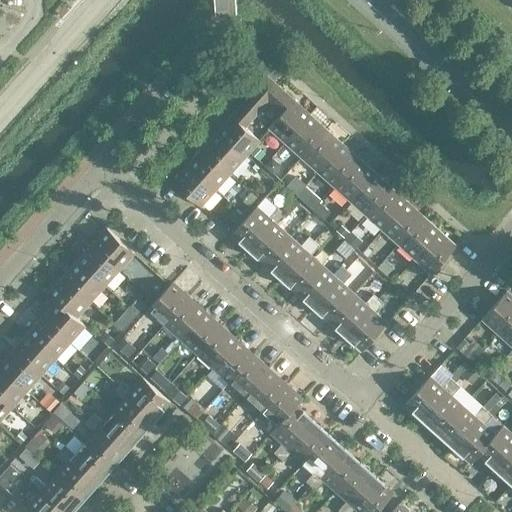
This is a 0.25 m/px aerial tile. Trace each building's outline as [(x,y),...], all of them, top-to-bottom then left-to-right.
[(285,142),(310,114),(267,76),(256,89),(269,99),(282,112),(268,127),(285,142)] [(245,126),(269,99),(256,89),(217,132),(245,157),(260,140),(245,126)] [(310,114),(285,142),(301,156),(326,129),(310,114)] [(326,129),(301,156),(317,171),(342,144),(326,129)] [(245,157),(217,132),(203,148),(230,173),(245,157)] [(342,144),(317,171),(334,185),(358,158),(342,144)] [(230,173),(203,148),(188,165),(216,189),(230,173)] [(358,158),(334,185),(350,200),(375,172),(358,158)] [(216,189),(188,165),(173,182),(201,206),(216,189)] [(327,217),(335,208),(290,170),(282,180),(327,217)] [(375,172),(350,200),(366,214),(391,187),(375,172)] [(391,187),(366,214),(382,229),(407,201),(391,187)] [(407,201),(382,229),(398,243),(423,216),(407,201)] [(256,206),(232,234),(248,249),(282,211),(277,207),(268,216),(256,206)] [(282,211),(248,249),(265,263),(290,235),(279,226),(287,216),(282,211)] [(423,216),(398,243),(415,258),(439,230),(423,216)] [(134,253),(107,228),(92,245),(119,270),(134,253)] [(439,230),(415,258),(431,273),(456,245),(439,230)] [(290,235),(265,263),(281,278),(314,240),(309,236),(301,245),(290,235)] [(314,240),(281,278),(297,292),(322,264),(311,254),(319,245),(314,240)] [(119,270),(92,245),(77,261),(105,286),(119,270)] [(105,286),(77,261),(63,277),(90,302),(105,286)] [(322,264),(297,292),(313,307),(346,269),(341,265),(333,274),(322,264)] [(346,269),(313,307),(329,321),(354,293),(343,283),(351,274),(346,269)] [(90,302),(63,277),(48,293),(85,326),(85,325),(76,317),(90,302)] [(172,282),(148,309),(165,324),(189,297),(172,282)] [(511,295),(506,291),(482,318),(499,333),(511,318),(511,295)] [(85,326),(48,293),(47,294),(56,302),(43,317),(70,342),(85,326)] [(354,293),(329,321),(345,335),(378,298),(373,293),(365,303),(354,293)] [(189,297),(165,324),(181,339),(205,311),(189,297)] [(378,298),(345,335),(362,350),(387,323),(375,312),(384,303),(378,298)] [(205,311),(181,339),(197,353),(222,326),(205,311)] [(70,342),(43,317),(28,333),(56,358),(70,342)] [(511,318),(499,333),(511,345),(511,318)] [(222,326),(197,353),(213,368),(238,340),(222,326)] [(56,358),(28,333),(14,350),(41,374),(56,358)] [(238,340),(213,368),(229,382),(254,355),(238,340)] [(41,374),(14,350),(0,364),(0,366),(27,390),(41,374)] [(254,355),(229,382),(245,397),(270,369),(254,355)] [(27,390),(0,366),(0,395),(12,407),(27,390)] [(270,369),(245,397),(261,411),(286,384),(270,369)] [(430,376),(405,404),(422,419),(455,382),(450,377),(442,387),(430,376)] [(123,380),(118,385),(155,419),(170,402),(143,377),(132,389),(123,380)] [(455,382),(422,419),(438,433),(463,406),(452,396),(460,386),(455,382)] [(286,384),(261,411),(277,425),(270,432),(271,433),(302,398),(286,384)] [(155,419),(118,385),(113,390),(123,399),(113,410),(141,435),(155,419)] [(170,394),(181,404),(189,395),(177,385),(170,394)] [(0,420),(12,407),(0,395),(0,420)] [(191,397),(183,406),(197,418),(205,409),(191,397)] [(302,398),(271,433),(282,443),(274,452),(279,457),(312,420),(296,406),(303,398),(302,398)] [(54,413),(74,425),(80,415),(60,402),(54,413)] [(463,406),(438,433),(454,448),(487,411),(483,406),(474,416),(463,406)] [(94,413),(89,418),(126,451),(141,435),(113,410),(103,421),(94,413)] [(487,411),(454,448),(470,462),(503,426),(503,425),(495,434),(484,425),(492,415),(487,411)] [(209,431),(210,431),(215,424),(206,416),(200,423),(209,431)] [(126,451),(89,418),(85,423),(94,431),(84,442),(112,467),(126,451)] [(224,444),(225,444),(236,432),(223,420),(212,433),(224,444)] [(312,420),(279,457),(284,461),(292,452),(303,462),(328,434),(312,420)] [(511,433),(503,426),(470,462),(471,463),(479,454),(495,468),(511,448),(511,433)] [(34,466),(53,439),(38,429),(19,455),(34,466)] [(328,434),(303,462),(314,471),(306,481),(311,486),(344,449),(328,434)] [(65,445),(60,450),(98,483),(112,467),(84,442),(74,453),(65,445)] [(245,461),(251,454),(239,443),(232,450),(245,461)] [(511,448),(495,468),(511,482),(511,480),(511,448)] [(344,449),(311,486),(316,490),(324,480),(336,491),(360,463),(344,449)] [(98,483),(60,450),(56,455),(65,463),(55,474),(83,499),(98,483)] [(253,463),(246,470),(258,482),(265,474),(253,463)] [(360,463),(336,491),(347,500),(338,510),(340,511),(345,511),(376,478),(360,463)] [(8,467),(0,475),(10,485),(19,476),(8,467)] [(36,477),(31,482),(64,511),(71,511),(83,499),(55,474),(46,485),(36,477)] [(375,511),(393,493),(376,478),(345,511),(375,511)] [(64,511),(31,482),(27,487),(37,496),(26,507),(31,511),(64,511)]
